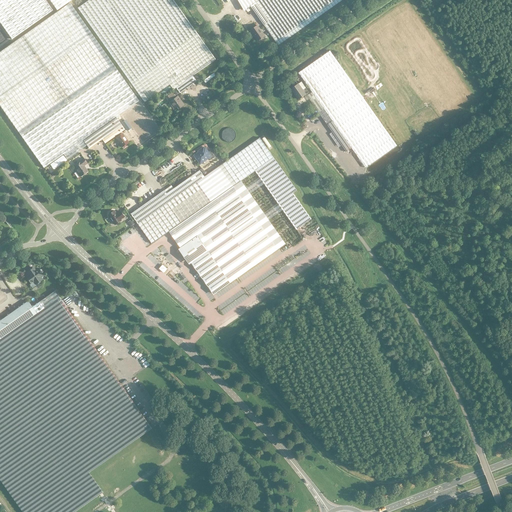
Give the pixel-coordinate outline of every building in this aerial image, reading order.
[(53,10),(45,0),(0,0),(0,22),(12,39),(53,10)] [(49,0),(57,11),(73,0),(49,0)] [(172,90),(176,88),(179,93),(196,81),(192,76),(214,60),(172,0),(88,0),(78,8),(144,102),(168,85),(172,90)] [(238,0),(245,10),(251,6),(278,45),(342,0),(238,0)] [(70,3),(0,52),(0,105),(44,168),(47,166),(64,154),(67,159),(87,146),(89,148),(102,139),(104,143),(124,129),(116,117),(139,101),(93,36),(70,3)] [(251,30),(258,40),(265,35),(258,25),(251,30)] [(298,73),(331,118),(365,167),(397,145),(330,51),(298,73)] [(203,80),(205,83),(216,75),(214,73),(203,80)] [(298,84),(291,89),(299,99),(306,94),(298,84)] [(174,92),(170,95),(173,100),(171,101),(175,106),(179,104),(181,106),(185,103),(179,95),(177,97),(174,92)] [(129,142),(122,133),(115,138),(122,147),(129,142)] [(164,190),(131,213),(152,243),(170,230),(188,255),(215,293),(278,249),(234,186),(255,171),(296,230),(312,219),(293,193),(297,190),(260,137),(205,176),(200,170),(167,193),(164,190)] [(201,150),(201,151),(194,155),(195,156),(195,157),(195,158),(196,158),(196,159),(197,159),(198,160),(200,163),(205,160),(206,160),(209,158),(210,160),(215,157),(211,151),(209,152),(205,148),(204,147),(200,150),(201,150)] [(80,176),(88,171),(84,165),(87,163),(83,158),(80,160),(81,162),(74,166),(77,171),(74,173),(77,178),(80,176)] [(121,219),(125,217),(121,211),(117,214),(115,210),(113,212),(112,211),(109,213),(110,214),(108,215),(110,217),(109,217),(111,220),(112,220),(115,225),(121,220),(121,219)] [(42,272),(42,271),(41,270),(40,270),(39,270),(38,268),(35,270),(34,267),(31,269),(31,270),(30,271),(29,270),(27,272),(28,275),(26,276),(31,283),(33,282),(35,284),(38,282),(37,281),(39,280),(39,281),(42,279),(40,277),(43,275),(41,273),(42,272)] [(0,479),(22,511),(74,511),(102,492),(88,473),(151,428),(54,291),(32,306),(28,301),(0,320),(0,479)]
